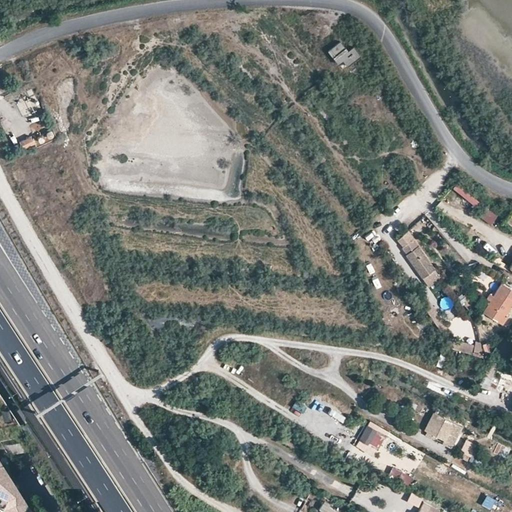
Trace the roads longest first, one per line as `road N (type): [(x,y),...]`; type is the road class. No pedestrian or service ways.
road 1 (trunk): [(160,511),(16,293)]
road 2 (track): [(153,392),(171,408),(211,417),(352,490)]
road 3 (trunk): [(0,329),(121,511)]
road 4 (track): [(458,156),(392,228),(390,241),(439,310)]
road 5 (track): [(204,360),(346,444)]
road 6 (track): [(131,396),(146,434),(191,492),(229,511)]
road 7 (track): [(269,341),(383,417)]
